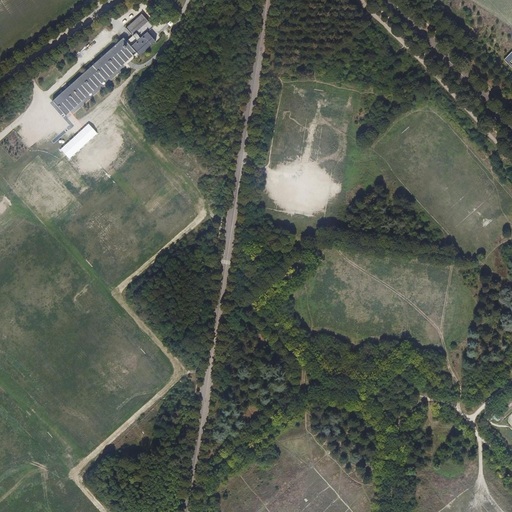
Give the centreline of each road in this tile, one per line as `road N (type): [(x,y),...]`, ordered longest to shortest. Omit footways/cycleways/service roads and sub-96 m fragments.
road 1 (unknown): [(511,164),(361,0)]
road 2 (tertiary): [(384,0),(511,127)]
